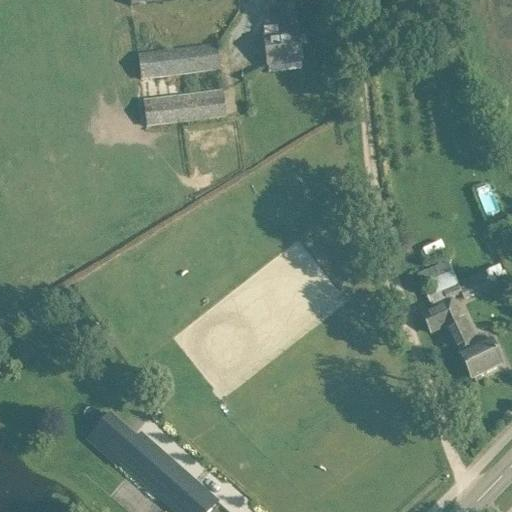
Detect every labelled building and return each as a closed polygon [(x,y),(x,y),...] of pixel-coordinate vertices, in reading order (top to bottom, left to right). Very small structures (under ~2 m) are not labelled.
[(264,39),(267,65),(302,61),(300,51),(302,51),(301,46),(300,46),(295,6),(281,7),(284,29),(279,29),(280,37),(264,39)] [(138,55),(141,79),(220,69),(217,45),(138,55)] [(144,103),(147,127),(226,117),(223,93),(144,103)] [(490,219),(503,213),(489,184),(476,189),(490,219)] [(502,366),(493,348),(489,340),(476,346),(463,315),(458,318),(449,299),(460,294),(464,301),(488,289),(481,274),(458,283),(449,261),(437,266),(424,272),(433,295),(427,298),(433,311),(422,316),(431,334),(446,327),(472,381),(502,366)] [(504,273),(503,273),(500,266),(485,272),(488,279),(486,279),(489,286),(507,279),(504,273)] [(140,435),(119,460),(118,461),(126,468),(175,511),(209,511),(217,503),(140,435)]
